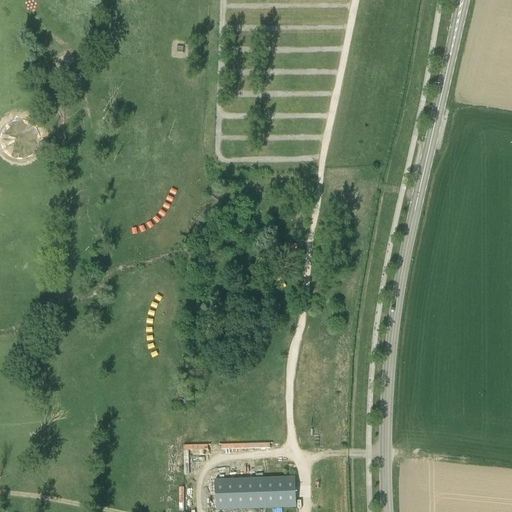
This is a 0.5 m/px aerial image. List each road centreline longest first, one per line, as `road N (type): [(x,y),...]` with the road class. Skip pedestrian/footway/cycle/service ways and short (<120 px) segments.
road 1 (track): [(223,0),(220,159),(322,158),(290,373),(290,448),(302,455),(384,454)]
road 2 (secondary): [(387,511),(386,382),(397,292),(447,68)]
road 3 (track): [(322,158),(355,0)]
